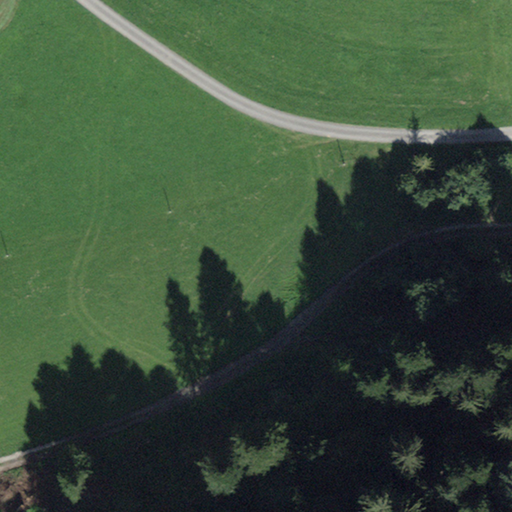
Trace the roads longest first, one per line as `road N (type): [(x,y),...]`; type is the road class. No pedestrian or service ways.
road 1 (track): [(0,477),(41,470),(154,425),(232,378),(376,265),(443,232),(511,224)]
road 2 (unclassified): [(511,133),(365,133),(270,116),(202,80),(88,0)]
